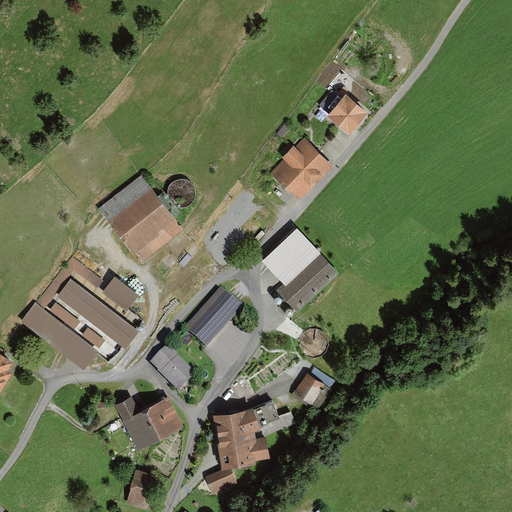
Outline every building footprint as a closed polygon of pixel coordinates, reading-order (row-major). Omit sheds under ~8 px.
[(342,94),(326,113),(347,130),(363,111),(342,94)] [(302,139),(272,174),(298,196),(328,161),(302,139)] [(189,196),(193,187),(189,178),(179,174),(178,174),(170,178),(166,187),(170,196),(178,200),(179,200),(189,196)] [(144,177),(102,210),(137,254),(179,221),(144,177)] [(287,234),(275,246),(289,259),(300,247),(287,234)] [(317,250),(274,288),(293,309),(336,270),(317,250)] [(72,255),(26,318),(86,362),(106,334),(85,319),(79,328),(72,323),(78,315),(54,298),(48,306),(44,303),(72,264),(124,302),(135,286),(113,270),(106,280),(72,255)] [(69,273),(56,291),(123,339),(136,322),(69,273)] [(221,285),(184,327),(204,344),(240,301),(221,285)] [(168,346),(151,364),(177,388),(194,370),(168,346)] [(0,347),(0,380),(8,366),(2,362),(7,352),(0,347)] [(307,368),(292,390),(311,402),(326,380),(307,368)] [(131,397),(113,407),(136,449),(179,425),(163,396),(138,409),(131,397)] [(245,406),(213,410),(220,461),(267,454),(264,435),(249,437),(245,406)] [(227,462),(202,475),(211,492),(236,479),(227,462)] [(154,474),(134,469),(127,498),(148,503),(154,474)]
